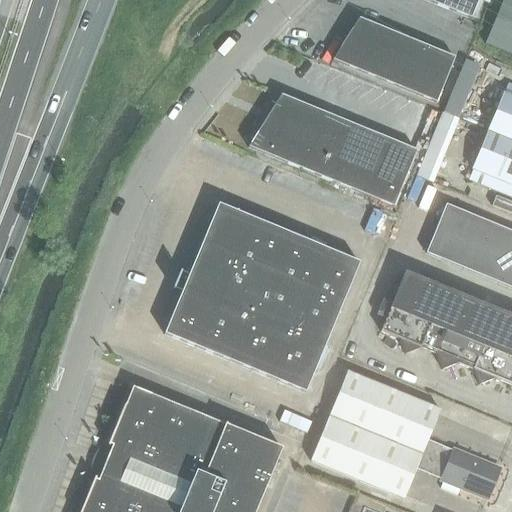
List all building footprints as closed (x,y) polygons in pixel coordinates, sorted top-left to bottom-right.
[(420,0),(469,20),(477,0),(420,0)] [(511,0),(501,0),(483,45),(511,56),(511,0)] [(335,59),(333,58),(331,62),(434,104),(453,59),(451,58),(450,59),(436,53),(436,52),(414,43),(413,44),(398,38),(399,37),(395,35),(395,36),(380,30),(380,29),(357,20),(355,23),(357,24),(335,59)] [(511,87),(507,85),(487,133),(511,143),(511,87)] [(246,148),(392,208),(415,152),(279,96),(277,100),(280,101),(251,146),(249,145),(246,148)] [(412,121),(435,128),(419,174),(436,180),(458,116),(418,102),(412,121)] [(468,181),(511,199),(511,143),(487,133),(468,181)] [(190,271),(331,329),(358,264),(217,206),(190,271)] [(511,233),(444,206),(424,254),(511,290),(511,233)] [(331,329),(190,271),(163,336),(242,368),(276,383),(294,390),(304,394),(331,329)] [(511,318),(403,274),(379,333),(397,340),(404,356),(419,349),(435,356),(441,371),(456,365),(471,371),(478,386),(493,380),(511,387),(511,383),(511,318)] [(393,297),(384,294),(375,316),(384,320),(393,297)] [(420,456),(439,411),(345,373),(327,418),(420,456)] [(250,511),(261,487),(264,488),(280,450),(224,427),(225,426),(223,425),(223,426),(150,396),(131,389),(124,407),(123,406),(106,447),(107,447),(108,446),(117,449),(102,484),(94,481),(94,479),(93,479),(79,511),(250,511)] [(402,500),(420,456),(327,418),(309,462),(402,500)] [(452,451),(440,482),(485,500),(498,470),(452,451)]
